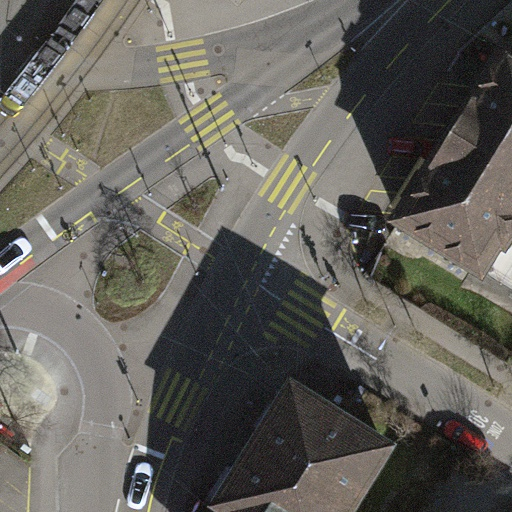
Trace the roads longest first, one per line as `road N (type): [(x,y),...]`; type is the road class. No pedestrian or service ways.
road 1 (primary): [(0,259),(207,116),(292,41)]
road 2 (tertiary): [(227,268),(347,95),(438,0)]
road 3 (residential): [(511,445),(227,268)]
road 4 (tertiary): [(0,79),(177,64),(292,41)]
road 5 (tertiary): [(0,304),(46,310),(81,335),(104,388),(102,447),(113,500)]
road 6 (tertiary): [(113,500),(137,467),(227,268)]
